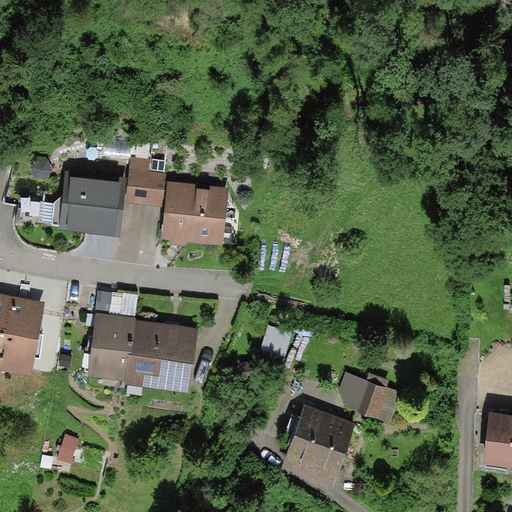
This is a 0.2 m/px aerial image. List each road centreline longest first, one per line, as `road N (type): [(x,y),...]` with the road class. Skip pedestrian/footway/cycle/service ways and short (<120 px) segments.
road 1 (residential): [(0,249),(244,286)]
road 2 (residential): [(465,511),(462,343)]
